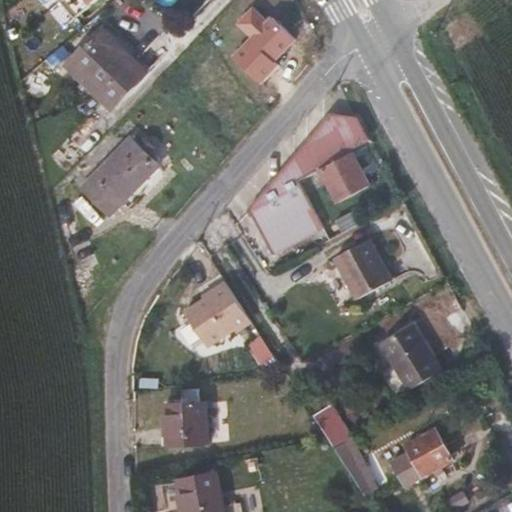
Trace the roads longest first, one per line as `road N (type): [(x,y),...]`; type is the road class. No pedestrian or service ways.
road 1 (residential): [(364,40),(327,67),(156,263),(125,317),(119,511)]
road 2 (tertiary): [(364,40),(511,315)]
road 3 (tertiary): [(511,253),(389,26)]
